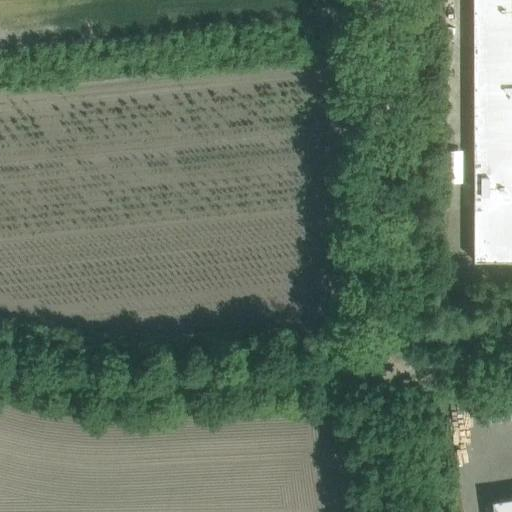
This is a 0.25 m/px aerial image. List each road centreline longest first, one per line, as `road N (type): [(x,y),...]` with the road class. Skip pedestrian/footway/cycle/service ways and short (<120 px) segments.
road 1 (track): [(380,0),(378,338),(397,511)]
road 2 (track): [(381,368),(88,382),(0,368)]
road 3 (track): [(381,368),(511,361)]
